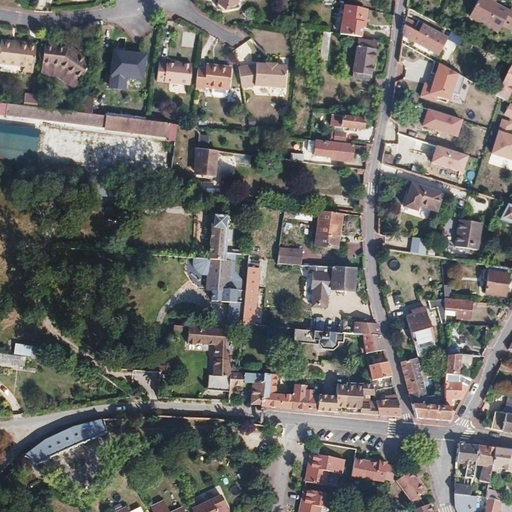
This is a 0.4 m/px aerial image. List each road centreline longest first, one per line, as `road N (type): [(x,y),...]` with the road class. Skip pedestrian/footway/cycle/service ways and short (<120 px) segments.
road 1 (residential): [(399,0),(373,189),(378,290),(408,429)]
road 2 (residential): [(300,419),(110,409)]
road 3 (unclassified): [(166,0),(100,16),(0,16)]
road 4 (residential): [(453,434),(511,316)]
road 5 (residential): [(0,469),(57,422),(110,409)]
